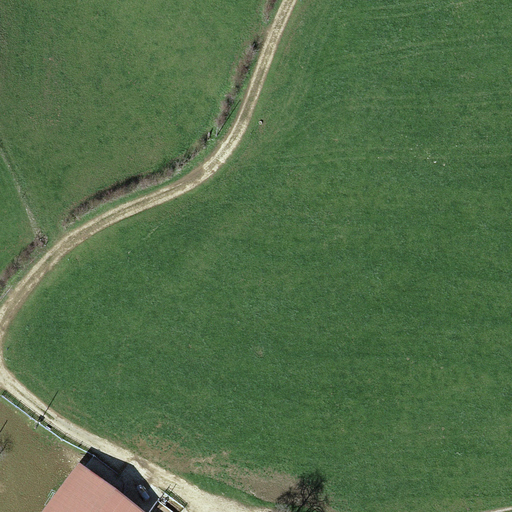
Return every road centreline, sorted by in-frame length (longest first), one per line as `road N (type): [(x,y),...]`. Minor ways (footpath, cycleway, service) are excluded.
road 1 (track): [(289,0),(239,130),(218,159),(56,250),(0,323)]
road 2 (track): [(229,511),(84,438),(0,371)]
